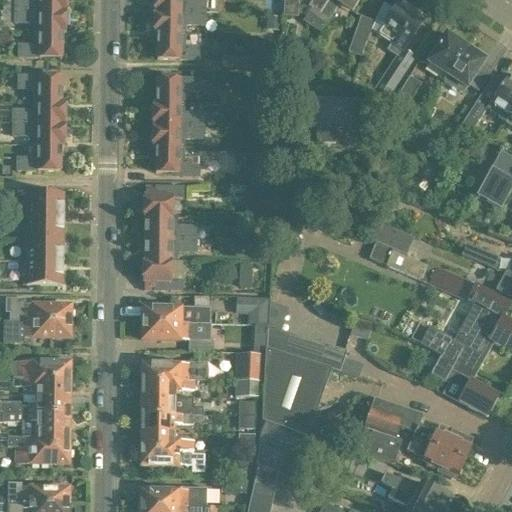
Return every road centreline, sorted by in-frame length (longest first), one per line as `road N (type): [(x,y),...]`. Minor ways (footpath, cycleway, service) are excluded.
road 1 (residential): [(102,511),(107,0)]
road 2 (unknown): [(511,442),(383,376),(341,338)]
